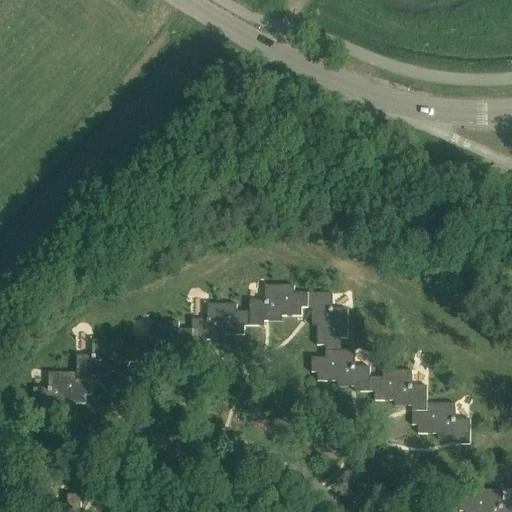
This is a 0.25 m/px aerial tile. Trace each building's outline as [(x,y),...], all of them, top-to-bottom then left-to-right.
[(303,311),(304,296),(296,296),(296,289),(267,288),(267,303),(251,303),(251,314),(251,329),(266,329),(266,324),(284,324),(284,319),(303,319),(303,311)] [(303,311),(309,311),(314,311),(313,328),(318,328),(318,348),(327,348),(327,353),(342,353),(342,340),(349,340),(349,311),(334,311),(334,296),(304,296),(303,311)] [(194,332),(194,347),(208,347),(209,342),(226,342),(226,337),(246,337),(246,329),(251,329),(251,314),(238,314),(239,307),(209,306),(209,322),(194,321),(194,332)] [(136,365),(137,365),(151,365),(151,360),(169,360),(169,355),(188,356),(188,347),(194,347),(194,332),(181,332),(181,325),(152,325),(151,340),(136,340),(136,350),(136,365)] [(78,383),(93,383),(93,378),(111,379),(111,373),(131,374),(131,365),(136,365),(136,350),(123,350),(123,343),(94,343),(94,358),(78,358),(78,375),(78,383)] [(371,379),(371,369),(356,368),(356,353),(342,353),(327,353),(327,360),(313,360),(313,375),(319,375),(319,383),(338,384),(338,389),(356,389),(356,394),(370,394),(371,379)] [(395,408),(412,408),(427,409),(427,406),(427,388),(412,388),(413,373),(384,372),(383,379),(371,379),(370,394),(376,394),(375,403),(395,403),(395,408)] [(78,375),(49,375),(49,390),(34,390),(33,415),(49,415),(49,410),(67,410),(67,405),(86,406),(87,397),(93,397),(93,383),(78,383),(78,375)] [(412,408),(412,413),(412,427),(418,427),(418,436),(437,437),(437,442),(454,442),(454,447),(468,448),(469,422),(454,422),(455,406),(427,406),(427,409),(412,408)] [(51,511),(52,506),(51,485),(38,485),(38,494),(27,494),(27,501),(25,501),(25,505),(27,505),(27,507),(40,507),(40,511),(51,511)] [(511,511),(511,508),(502,508),(503,493),(474,492),(473,499),(460,498),(459,511),(511,511)] [(51,511),(80,511),(81,497),(67,497),(67,507),(52,506),(51,511)]
